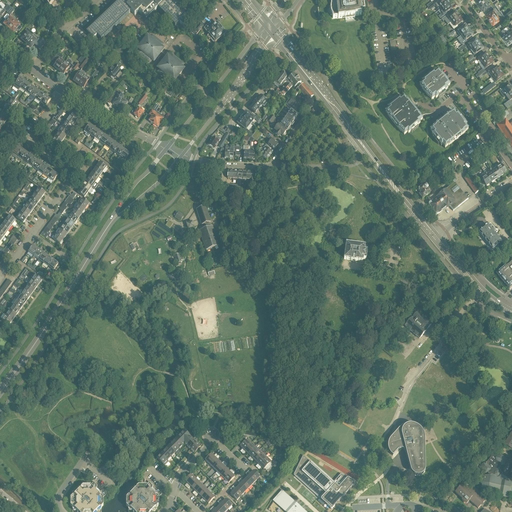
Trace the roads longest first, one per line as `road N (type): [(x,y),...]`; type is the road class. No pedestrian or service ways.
road 1 (secondary): [(435,237),(274,30)]
road 2 (tertiary): [(0,392),(101,236)]
road 3 (tertiary): [(266,20),(168,148)]
road 4 (tertiary): [(182,154),(274,30)]
road 5 (residential): [(76,172),(2,277)]
